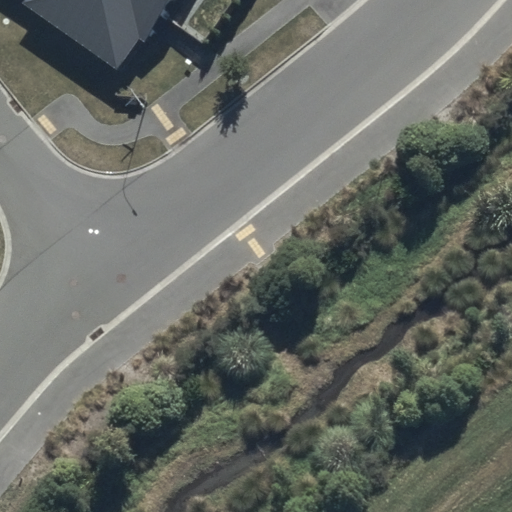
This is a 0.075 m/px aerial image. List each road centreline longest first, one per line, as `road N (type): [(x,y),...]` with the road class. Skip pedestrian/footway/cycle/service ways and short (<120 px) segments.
road 1 (residential): [(92,268),(364,66),(436,0)]
road 2 (residential): [(0,147),(92,268)]
road 3 (residential): [(0,362),(92,268)]
